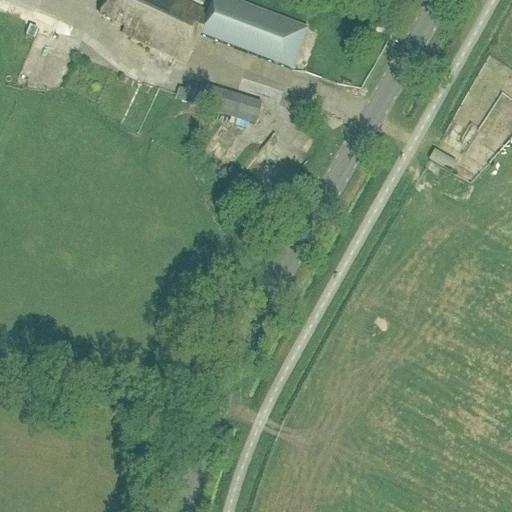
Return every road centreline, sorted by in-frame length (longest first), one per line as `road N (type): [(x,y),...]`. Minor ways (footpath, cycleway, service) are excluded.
road 1 (secondary): [(178,511),(225,378),(367,119)]
road 2 (secondary): [(367,119),(437,0)]
